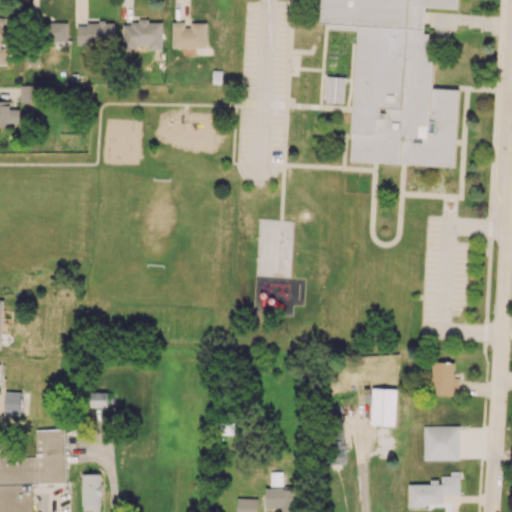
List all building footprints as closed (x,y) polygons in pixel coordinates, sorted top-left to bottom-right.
[(350,161),(454,166),(458,89),(442,88),(414,6),(458,8),(457,0),(321,0),(320,27),(357,28),(350,161)] [(0,64),(8,65),(9,20),(0,19),(0,64)] [(78,25),(78,43),(114,44),(114,22),(86,21),(86,25),(78,25)] [(123,48),(138,48),(138,44),(148,44),(148,49),(162,49),(163,21),(123,21),(123,48)] [(173,47),(206,47),(207,22),(187,22),(173,21),(173,47)] [(68,22),(45,22),(44,40),(67,40),(68,22)] [(345,102),(346,76),(326,76),(326,102),(345,102)] [(20,85),(20,102),(36,102),(36,85),(20,85)] [(19,122),(20,109),(10,109),(11,101),(0,100),(0,126),(6,127),(6,122),(19,122)] [(431,394),(458,395),(458,377),(454,377),(454,362),(432,362),(431,394)] [(370,425),(395,425),(396,388),(371,388),(370,425)] [(21,414),(21,392),(5,391),(4,414),(21,414)] [(108,391),(89,392),(90,407),(108,407),(108,391)] [(345,463),(342,405),(328,406),(331,464),(345,463)] [(459,425),(423,426),(423,460),(459,459),(459,425)] [(64,428),(36,429),(36,456),(0,456),(0,511),(32,511),(32,483),(66,482),(64,428)] [(408,484),(409,505),(443,505),(442,494),(460,494),(459,475),(457,475),(457,471),(450,471),(450,475),(441,476),(441,483),(408,484)] [(82,473),(82,510),(101,510),(102,474),(82,473)] [(265,507),(281,507),(281,511),(296,511),(296,487),(265,488),(265,507)] [(256,511),(257,498),(236,497),(236,511),(256,511)]
